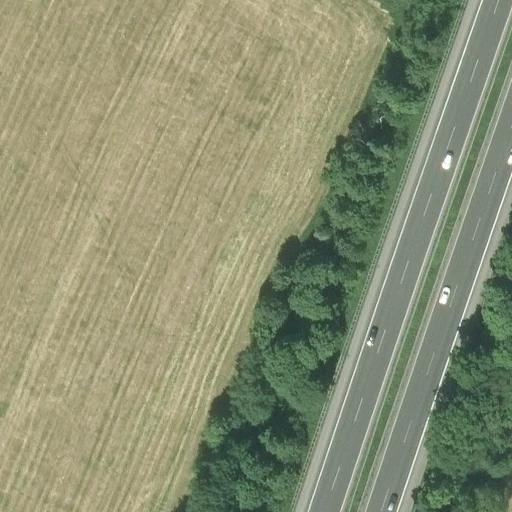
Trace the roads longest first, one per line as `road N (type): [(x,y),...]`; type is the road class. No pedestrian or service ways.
road 1 (motorway): [(504,0),(328,511)]
road 2 (motorway): [(383,511),(511,129)]
